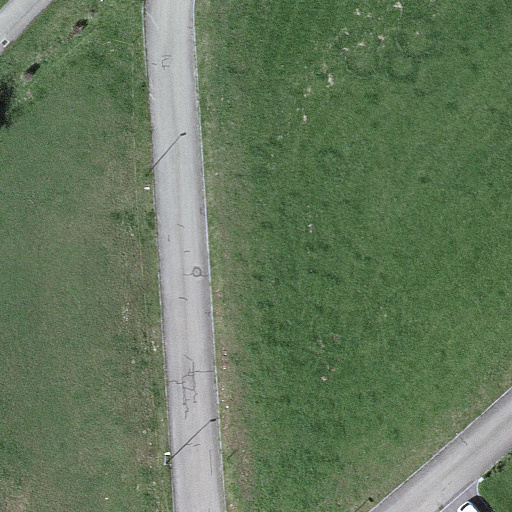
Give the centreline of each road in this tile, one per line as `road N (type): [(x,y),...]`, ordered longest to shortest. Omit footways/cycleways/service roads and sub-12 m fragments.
road 1 (residential): [(208,511),(181,0)]
road 2 (residential): [(511,421),(407,511)]
